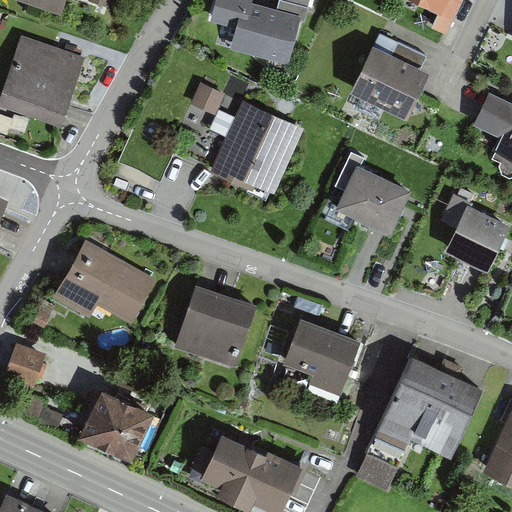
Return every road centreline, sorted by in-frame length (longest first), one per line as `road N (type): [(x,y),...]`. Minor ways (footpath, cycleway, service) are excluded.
road 1 (residential): [(67,191),(511,359)]
road 2 (residential): [(67,191),(173,0)]
road 3 (tertiary): [(0,438),(158,511)]
road 4 (residential): [(0,313),(67,191)]
